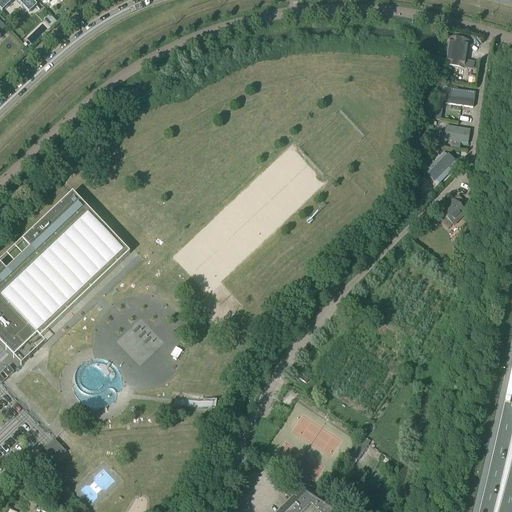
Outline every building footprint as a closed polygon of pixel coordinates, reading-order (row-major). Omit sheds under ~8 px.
[(15,1),(28,15),(37,7),(29,0),(0,0),(0,11),(2,13),(15,1)] [(49,15),(43,21),(51,29),(57,24),(49,15)] [(445,67),(463,70),(467,42),(450,39),(445,67)] [(445,97),(444,105),(473,109),(474,101),(445,97)] [(440,121),(443,105),(436,104),(433,120),(440,121)] [(443,141),(451,142),(450,148),(459,150),(460,144),(467,145),(470,131),(446,127),(443,141)] [(453,164),(454,163),(447,156),(447,157),(444,155),(426,174),(438,185),(456,166),(453,164)] [(60,176),(64,180),(64,181),(79,166),(75,162),(60,176)] [(0,345),(21,367),(45,344),(40,339),(130,255),(72,194),(21,242),(29,250),(6,272),(0,265),(0,345)] [(466,205),(457,196),(453,200),(440,213),(453,226),(466,213),(461,209),(466,205)] [(124,247),(128,243),(97,210),(93,214),(124,247)] [(2,373),(8,379),(14,373),(8,367),(2,373)] [(297,371),(294,376),(302,381),(302,380),(304,376),(297,371)] [(363,438),(351,457),(358,461),(370,442),(363,438)] [(42,449),(54,461),(55,461),(54,460),(56,458),(54,456),(61,449),(64,452),(52,439),(42,449)] [(337,511),(302,490),(279,511),(337,511)]
